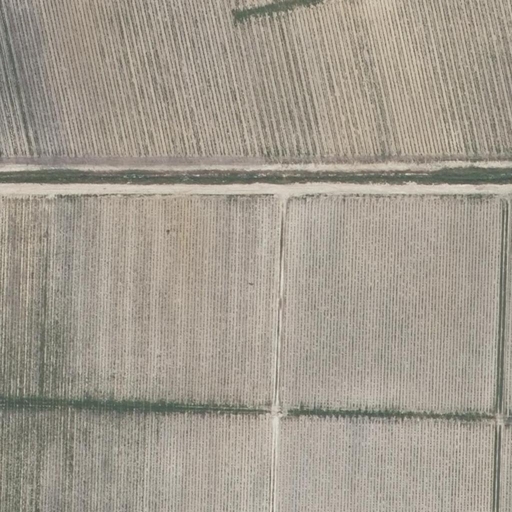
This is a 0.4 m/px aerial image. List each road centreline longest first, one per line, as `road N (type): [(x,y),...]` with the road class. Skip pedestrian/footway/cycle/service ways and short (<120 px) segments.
road 1 (track): [(0,186),(511,189)]
road 2 (track): [(280,188),(271,511)]
road 3 (track): [(494,511),(508,189)]
